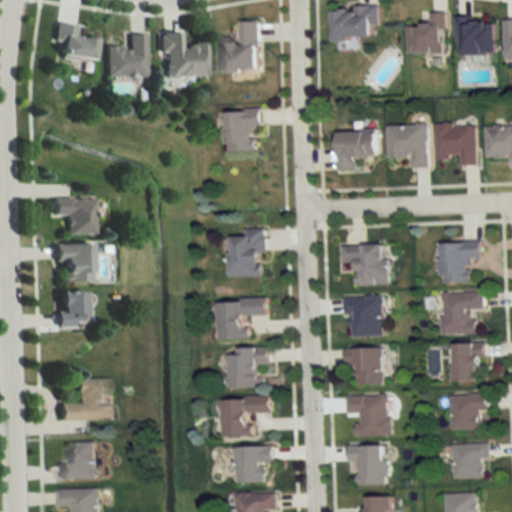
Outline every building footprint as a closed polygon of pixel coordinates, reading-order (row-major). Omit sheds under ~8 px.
[(331,9),(332,40),(372,39),(371,26),(379,25),(378,7),(331,9)] [(446,53),(446,13),(430,13),(430,25),(408,25),(408,53),(446,53)] [(495,54),(495,19),(458,19),(458,55),(495,54)] [(259,22),(239,22),(239,40),(218,40),(218,72),(259,72),(259,22)] [(90,38),(72,37),(73,26),(51,24),(50,41),(56,41),(55,58),(88,60),(90,38)] [(203,76),(202,43),(178,43),(177,32),(159,33),(159,77),(203,76)] [(142,76),(142,34),(124,34),(124,45),(102,45),(102,76),(142,76)] [(256,126),(262,126),(262,110),(226,110),(226,150),(256,150),(256,126)] [(436,125),(436,162),(449,162),(449,154),(460,154),(460,165),(477,165),(477,124),(436,125)] [(388,125),(388,157),(411,157),(411,168),(429,168),(428,125),(388,125)] [(511,125),(486,125),(486,157),(507,157),(507,163),(511,163),(511,125)] [(338,131),(338,170),(356,170),(356,158),(379,157),(379,130),(338,131)] [(89,234),(90,198),(48,198),(48,216),(61,216),(61,234),(89,234)] [(243,229),(243,237),(230,237),(231,277),(266,277),(265,228),(243,229)] [(472,258),(482,258),(482,243),(440,242),(440,283),(471,283),(472,258)] [(85,244),(52,244),(52,282),(85,282),(85,244)] [(342,246),(343,263),(356,263),(356,286),(388,285),(387,244),(342,246)] [(53,292),(53,327),(78,327),(78,292),(53,292)] [(442,334),(477,334),(476,310),(484,310),(484,293),(442,293),(442,334)] [(345,317),(351,317),(351,337),(384,337),(383,296),(344,297),(345,317)] [(268,299),(217,301),(218,340),(250,339),(250,317),(269,316),(268,299)] [(454,343),(453,382),(483,382),(484,344),(454,343)] [(230,388),(261,388),(260,365),(271,365),(271,348),(229,349),(230,388)] [(347,349),(347,367),(358,367),(358,385),(385,385),(385,349),(347,349)] [(72,380),(72,403),(53,404),(53,421),(112,419),(111,405),(102,405),(101,379),(72,380)] [(451,395),(452,430),(481,430),(480,412),(488,412),(488,395),(451,395)] [(222,398),(223,438),(254,437),(253,414),(273,413),(273,396),(222,398)] [(358,436),(391,436),(391,396),(348,396),(348,417),(357,417),(358,436)] [(56,479),(96,479),(95,442),(65,443),(66,464),(56,464),(56,479)] [(490,459),(490,444),(453,444),(453,478),(483,478),(483,459),(490,459)] [(358,485),(388,485),(388,446),(349,447),(350,463),(358,463),(358,485)] [(264,462),(274,462),(274,447),(237,447),(237,484),(264,484),(264,462)] [(71,511),(99,511),(99,489),(58,489),(58,507),(71,507),(71,511)] [(237,493),(237,511),(269,511),(270,511),(277,511),(277,493),(237,493)] [(445,511),(477,511),(477,493),(446,494),(445,511)] [(391,511),(392,497),(366,497),(366,511),(391,511)]
